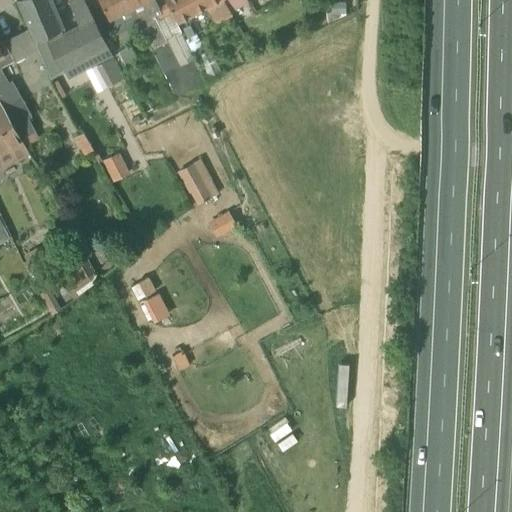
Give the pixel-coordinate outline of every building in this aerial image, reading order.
[(81,69),(81,71),(112,57),(83,0),(73,0),(69,2),(76,16),(73,17),(78,26),(62,34),(47,0),(15,0),(48,75),(66,66),(69,75),(81,69)] [(129,7),(130,7),(126,0),(98,0),(115,35),(138,23),(129,7)] [(171,13),(165,2),(157,6),(154,0),(126,0),(130,7),(129,7),(138,23),(175,97),(204,83),(175,23),(171,13)] [(164,0),(165,2),(171,13),(175,23),(205,6),(215,23),(230,14),(230,13),(222,0),(164,0)] [(222,0),(230,13),(247,3),(245,0),(222,0)] [(331,1),(331,14),(345,13),(345,1),(331,1)] [(204,49),(196,34),(184,41),(192,55),(204,49)] [(0,95),(21,138),(34,131),(27,118),(31,116),(11,80),(7,82),(3,73),(2,73),(0,68),(0,66),(13,60),(3,41),(0,42),(0,95)] [(116,52),(126,69),(137,63),(128,45),(116,52)] [(0,95),(0,152),(9,148),(16,161),(28,155),(19,139),(21,138),(0,95)] [(82,152),(85,150),(76,135),(73,137),(82,152)] [(102,157),(113,180),(132,171),(122,148),(102,157)] [(202,156),(178,169),(198,204),(222,190),(202,156)] [(0,243),(10,238),(2,224),(3,224),(0,217),(0,243)] [(208,223),(213,234),(224,229),(218,218),(208,223)] [(24,259),(29,268),(40,288),(54,280),(43,261),(48,258),(41,246),(23,255),(25,259),(24,259)] [(94,273),(84,254),(66,263),(71,272),(64,277),(66,288),(70,295),(90,280),(94,273)]
